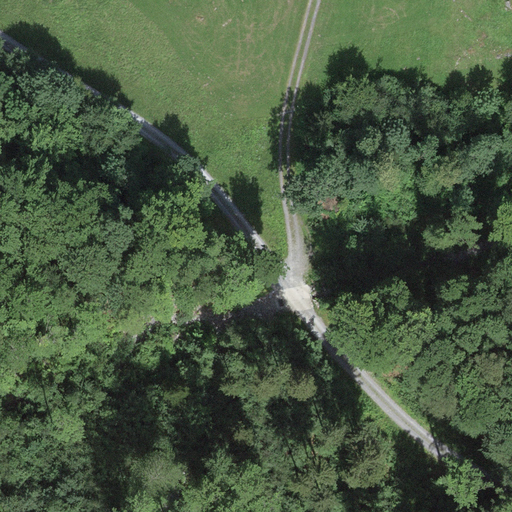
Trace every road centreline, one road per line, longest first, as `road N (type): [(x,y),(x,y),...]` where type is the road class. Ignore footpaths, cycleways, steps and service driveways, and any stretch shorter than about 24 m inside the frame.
road 1 (track): [(511,490),(424,439),(177,141),(0,20)]
road 2 (track): [(292,289),(278,183),(316,0)]
